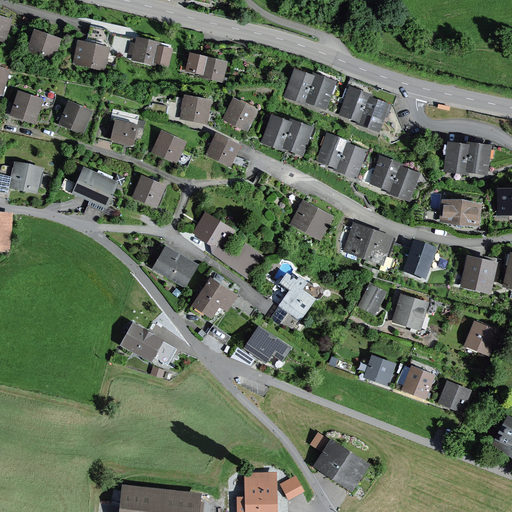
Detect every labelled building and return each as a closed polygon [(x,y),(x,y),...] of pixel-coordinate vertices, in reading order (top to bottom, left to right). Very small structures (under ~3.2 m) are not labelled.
[(84,37),(67,26),(62,33),(78,44),(84,37)] [(101,67),(109,30),(90,26),(85,47),(80,45),(79,52),(77,51),(75,61),(101,67)] [(188,30),(186,37),(201,41),(203,34),(188,30)] [(37,35),(32,50),(50,57),(56,42),(37,35)] [(113,36),(109,53),(153,63),(154,61),(167,64),(169,51),(156,49),(158,46),(113,36)] [(192,57),(188,69),(203,73),(202,76),(219,81),(223,66),(192,57)] [(305,102),(306,100),(314,80),(296,73),(288,95),(305,102)] [(332,84),(314,77),(306,100),(324,106),(332,84)] [(391,105),(394,95),(380,90),(376,99),(391,105)] [(343,114),(360,120),(361,119),(369,98),(351,91),(343,114)] [(11,104),(8,111),(34,120),(40,102),(19,95),(16,105),(11,104)] [(170,102),(168,113),(205,120),(208,103),(183,98),(182,104),(170,102)] [(360,120),(360,122),(377,129),(385,107),(368,100),(369,98),(360,120)] [(234,102),(226,118),(246,127),(254,112),(234,102)] [(149,103),(146,117),(152,120),(165,123),(168,106),(149,103)] [(60,113),(57,120),(82,130),(89,113),(69,105),(65,115),(60,113)] [(265,141),(282,148),(283,146),(291,126),(273,119),(265,141)] [(116,122),(112,139),(132,144),(136,127),(116,122)] [(309,130),(292,124),(291,126),(283,146),(301,152),(309,130)] [(163,135),(155,150),(175,160),(183,144),(163,135)] [(230,163),(237,147),(217,137),(210,153),(230,163)] [(336,168),(337,169),(346,144),(329,137),(320,160),(337,166),(336,168)] [(346,144),(337,169),(354,175),(363,153),(346,147),(346,144)] [(447,169),(465,172),(469,148),(450,146),(447,169)] [(488,149),(469,146),(465,172),(466,172),(467,170),(484,172),(488,149)] [(399,167),(382,160),(373,182),(391,189),(399,167)] [(0,168),(0,170),(0,175),(13,178),(12,185),(36,190),(37,188),(45,190),(49,175),(40,173),(41,171),(42,171),(42,169),(40,169),(40,171),(17,166),(17,164),(15,163),(15,165),(16,166),(15,168),(5,165),(4,169),(0,168)] [(399,167),(390,191),(408,198),(416,176),(399,169),(399,167)] [(84,170),(74,192),(75,191),(106,205),(106,206),(116,185),(115,185),(95,176),(96,175),(84,170)] [(255,187),(266,192),(273,180),(262,174),(255,187)] [(143,179),(136,196),(155,205),(162,188),(143,179)] [(265,193),(272,197),(279,184),(273,180),(266,192),(265,193)] [(286,187),(279,184),(272,197),(279,201),(286,187)] [(293,191),(286,187),(279,201),(286,204),(293,191)] [(300,195),(293,191),(286,204),(293,208),(300,195)] [(511,191),(501,192),(501,204),(500,204),(500,206),(501,206),(501,212),(511,212),(511,191)] [(293,208),(301,213),(305,206),(308,199),(300,195),(293,208)] [(445,202),(443,221),(456,222),(456,226),(459,228),(462,227),(463,223),(476,224),(478,205),(445,202)] [(89,205),(85,213),(100,220),(104,212),(89,205)] [(328,219),(305,206),(301,213),(295,224),(318,236),(328,219)] [(0,248),(8,249),(11,216),(0,214),(0,248)] [(195,234),(220,249),(227,237),(224,235),(226,230),(210,220),(204,229),(200,226),(195,234)] [(346,250),(362,256),(371,232),(354,226),(346,250)] [(390,239),(374,233),(366,257),(381,263),(390,239)] [(447,259),(415,247),(406,270),(424,277),(427,269),(431,270),(444,267),(447,259)] [(166,248),(155,269),(156,268),(165,273),(165,274),(184,285),(195,265),(194,266),(166,250),(166,248)] [(224,262),(247,279),(261,259),(247,248),(240,257),(245,261),(243,265),(229,255),(224,262)] [(469,260),(464,285),(488,290),(494,266),(469,260)] [(299,282),(287,273),(278,286),(281,288),(281,291),(283,292),(285,291),(288,293),(279,305),(288,311),(287,313),(291,316),(285,323),(297,332),(300,326),(299,325),(301,322),(299,320),(317,295),(316,294),(315,290),(312,288),(308,289),(306,287),(306,283),(303,281),(299,282)] [(210,284),(195,304),(211,315),(216,307),(224,312),(226,310),(246,324),(255,310),(226,290),(227,286),(214,278),(212,281),(211,280),(208,283),(210,284)] [(370,287),(361,305),(374,312),(383,294),(370,287)] [(402,298),(396,320),(418,327),(425,305),(402,298)] [(476,324),(467,344),(488,353),(496,332),(476,324)] [(132,326),(122,344),(151,360),(161,342),(132,326)] [(272,354),(282,360),(290,347),(280,341),(278,344),(256,330),(245,347),(260,358),(260,357),(266,361),(266,362),(272,354)] [(363,361),(359,373),(386,382),(392,365),(373,359),(371,364),(363,361)] [(402,388),(410,366),(404,364),(397,386),(402,388)] [(413,369),(405,388),(424,396),(431,376),(413,369)] [(449,384),(442,401),(465,411),(468,404),(463,402),(467,392),(449,384)] [(498,443),(505,447),(503,452),(511,456),(511,422),(510,421),(498,443)] [(321,465),(349,484),(361,466),(332,447),(321,465)] [(295,476),(281,484),(289,498),(303,491),(295,476)] [(241,499),(241,511),(272,511),(272,488),(249,489),(249,499),(241,499)] [(121,511),(196,511),(198,499),(124,491),(121,511)]
